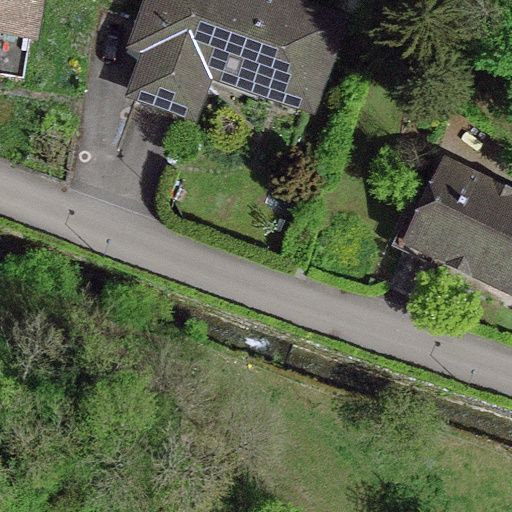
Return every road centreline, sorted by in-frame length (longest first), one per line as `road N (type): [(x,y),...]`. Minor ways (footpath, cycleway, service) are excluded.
road 1 (residential): [(0,203),(511,378)]
road 2 (track): [(237,511),(148,405),(97,369),(0,323)]
